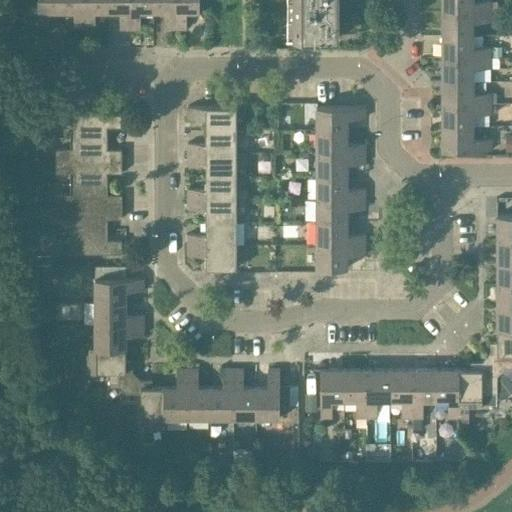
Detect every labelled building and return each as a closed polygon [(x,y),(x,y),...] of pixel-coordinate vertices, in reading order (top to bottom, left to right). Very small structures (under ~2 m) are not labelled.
[(50,10),(62,10),(62,0),(38,0),(38,28),(50,28),(50,10)] [(84,0),(62,0),(62,10),(74,10),(75,28),(85,28),(84,0)] [(95,10),(108,10),(107,0),(84,0),(85,28),(95,28),(95,10)] [(130,0),(107,0),(108,10),(120,10),(120,28),(130,28),(130,0)] [(153,0),(130,0),(130,28),(141,28),(141,10),(153,10),(153,0)] [(175,0),(153,0),(153,10),(166,10),(166,28),(176,28),(175,0)] [(199,0),(175,0),(176,28),(187,28),(186,10),(200,10),(199,0)] [(287,0),(287,37),(339,37),(339,0),(287,0)] [(442,0),(442,10),(491,10),(491,0),(442,0)] [(491,10),(442,10),(442,33),(473,33),(473,20),(491,20),(491,10)] [(473,46),(473,33),(442,33),(442,56),(491,56),(491,46),(473,46)] [(492,56),(502,56),(502,46),(492,46),(492,56)] [(442,56),(442,79),(473,79),(473,67),(491,67),(491,56),(442,56)] [(473,92),(473,79),(442,79),(442,102),(491,102),(491,92),(473,92)] [(442,102),(442,125),(473,125),(473,112),(491,112),(491,102),(442,102)] [(33,115),(52,115),(52,104),(33,104),(33,115)] [(317,129),(348,129),(348,117),(365,117),(365,105),(351,105),(317,106),(317,129)] [(206,117),(206,129),(237,129),(237,106),(188,106),(188,117),(206,117)] [(70,126),(70,137),(107,137),(107,126),(122,126),(122,113),(56,113),(56,126),(70,126)] [(473,125),(442,125),(442,149),(491,149),(491,137),(473,137),(473,125)] [(237,152),(237,129),(206,129),(206,142),(188,142),(188,152),(237,152)] [(317,152),(351,152),(365,152),(365,142),(351,142),(348,142),(348,129),(317,129),(317,152)] [(108,148),(107,137),(70,137),(70,148),(56,148),(56,160),(122,160),(122,148),(108,148)] [(206,163),(206,175),(237,175),(237,152),(188,152),(188,163),(206,163)] [(317,175),(348,175),(348,163),(351,163),(365,162),(365,152),(351,152),(317,152),(317,175)] [(70,172),(70,183),(108,183),(107,172),(122,172),(122,160),(56,160),(56,172),(70,172)] [(237,198),(237,175),(206,175),(206,187),(188,187),(188,198),(237,198)] [(317,198),(351,198),(365,198),(365,187),(347,187),(348,175),(317,175),(317,198)] [(108,194),(108,183),(70,183),(70,194),(56,194),(56,205),(122,206),(122,194),(108,194)] [(206,208),(206,220),(237,221),(237,198),(188,198),(188,208),(206,208)] [(317,220),(348,221),(348,208),(365,208),(365,198),(351,198),(317,198),(317,220)] [(70,217),(70,228),(108,228),(108,217),(122,217),(122,206),(56,205),(56,217),(70,217)] [(511,213),(497,214),(497,238),(511,237),(511,213)] [(237,243),(237,221),(206,220),(206,233),(188,233),(188,243),(237,243)] [(317,243),(351,243),(365,243),(365,233),(348,233),(348,221),(317,220),(317,243)] [(108,239),(108,228),(70,228),(70,239),(56,239),(56,252),(122,252),(122,239),(108,239)] [(511,237),(497,238),(497,260),(511,260),(511,237)] [(237,243),(188,243),(188,254),(206,254),(206,267),(237,267),(237,243)] [(351,243),(317,243),(317,267),(348,267),(348,253),(365,253),(365,243),(351,243)] [(50,254),(39,254),(39,263),(51,262),(50,254)] [(511,260),(497,260),(497,283),(511,283),(511,260)] [(95,277),(95,301),(126,301),(126,289),(144,289),(144,277),(95,277)] [(511,283),(497,283),(497,306),(511,306),(511,283)] [(126,314),(126,301),(95,301),(95,324),(144,324),(144,314),(126,314)] [(511,306),(497,306),(497,329),(511,328),(511,306)] [(144,334),(144,324),(95,324),(95,346),(95,347),(126,347),(126,334),(144,334)] [(491,341),(491,353),(486,357),(501,371),(504,367),(511,367),(511,328),(497,329),(497,341),(491,341)] [(122,389),(137,375),(133,371),(133,359),(126,359),(126,347),(95,347),(95,346),(90,346),(90,371),(111,371),(111,386),(119,386),(122,389)] [(482,403),(497,403),(497,374),(501,371),(486,357),(482,361),(471,361),(471,368),(458,368),(458,416),(469,417),(469,404),(482,404),(482,403)] [(166,416),(188,416),(188,368),(177,368),(177,386),(165,386),(165,417),(166,416)] [(198,368),(188,368),(188,416),(210,416),(211,386),(198,386),(198,368)] [(210,416),(233,416),(233,368),(223,368),(223,386),(211,386),(210,416)] [(256,416),(256,386),(244,386),(244,368),(233,368),(233,416),(256,416)] [(256,386),(256,416),(280,416),(280,368),(268,368),(268,386),(256,386)] [(344,399),(344,368),(321,368),(321,417),(332,417),(332,399),(344,399)] [(367,368),(344,368),(344,399),(357,399),(357,417),(367,416),(367,368)] [(390,399),(390,368),(367,368),(367,416),(390,417),(390,399)] [(413,368),(390,368),(390,399),(402,399),(402,417),(413,417),(413,368)] [(436,368),(413,368),(413,417),(423,416),(423,399),(435,399),(436,368)] [(458,368),(436,368),(435,399),(448,399),(448,416),(458,416),(458,368)] [(141,379),(137,375),(122,389),(126,393),(141,393),(141,422),(166,422),(166,416),(165,417),(165,386),(152,386),(152,379),(141,379)] [(306,392),(306,409),(317,409),(316,392),(306,392)] [(381,442),(382,459),(391,459),(391,442),(381,442)] [(319,450),(312,444),(306,451),(313,457),(319,450)] [(256,464),(256,449),(233,449),(233,464),(256,464)]
